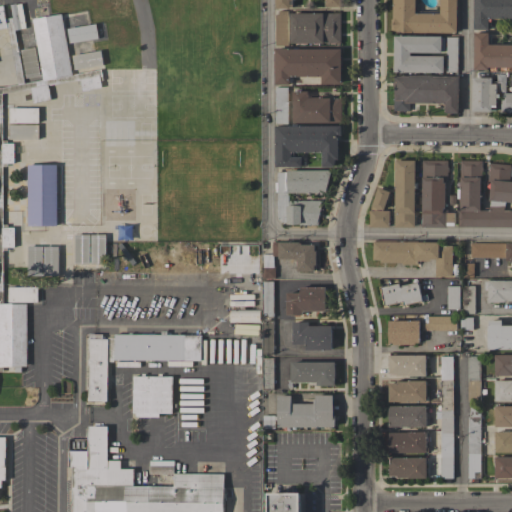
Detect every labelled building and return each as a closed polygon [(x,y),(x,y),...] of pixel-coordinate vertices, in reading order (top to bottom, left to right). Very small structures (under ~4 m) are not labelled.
[(147,0),(147,28),(130,28),(131,14),(126,13),(126,4),(131,4),(131,0),(147,0)] [(275,0),(340,0),(340,7),(324,7),(324,0),(292,0),(293,7),(289,7),(289,8),(275,9),(275,0)] [(415,0),(415,13),(440,13),(440,0),(457,0),(457,32),(413,32),(413,31),(393,31),(393,0),(415,0)] [(511,0),(511,18),(488,18),(488,30),(473,30),(473,0),(511,0)] [(2,140),(7,140),(7,143),(13,143),(13,163),(6,163),(6,166),(2,166),(2,225),(7,225),(7,227),(14,227),(14,248),(7,248),(7,251),(2,251),(2,304),(27,304),(26,366),(3,366),(3,372),(0,372),(0,5),(3,5),(5,18),(12,17),(9,5),(16,4),(20,29),(14,30),(24,83),(43,80),(31,19),(61,14),(72,75),(101,70),(103,80),(100,81),(101,87),(82,91),(80,84),(77,84),(77,80),(48,85),(50,100),(33,103),(31,88),(2,94),(2,140)] [(288,45),(275,45),(275,14),(278,14),(278,11),(288,11),(288,45)] [(290,43),(290,13),(340,13),(340,43),(290,43)] [(122,14),(123,20),(122,20),(122,21),(114,22),(101,24),(100,18),(122,14)] [(95,24),(98,38),(69,43),(67,29),(95,24)] [(511,45),(511,67),(488,67),(488,70),(474,69),(474,33),(488,33),(488,45),(511,45)] [(393,72),(393,36),(441,36),(441,37),(444,37),(444,52),(441,52),(441,53),(410,52),(410,56),(443,56),(443,72),(393,72)] [(446,37),(457,37),(457,72),(446,72),(446,37)] [(40,75),(26,78),(20,50),(35,47),(40,75)] [(341,84),(321,84),(321,76),(289,77),(289,85),(274,85),(274,48),(288,48),(288,49),(341,49),(341,84)] [(74,70),(72,55),(100,50),(103,65),(74,70)] [(472,78),(491,78),(491,84),(496,84),(496,74),(505,74),(505,92),(496,92),(496,106),(491,106),(491,112),(472,112),(472,78)] [(511,112),(500,112),(500,93),(511,93),(511,87),(509,87),(509,75),(511,75),(511,112)] [(458,112),(444,112),(444,106),(443,106),(443,103),(409,103),(409,111),(393,111),(393,76),(458,77),(458,112)] [(287,124),(275,124),(275,87),(287,87),(287,124)] [(341,122),(292,123),(292,91),(294,91),(294,89),(301,89),(301,91),(307,91),(307,94),(308,94),(308,97),(319,97),(319,95),(332,94),(332,98),(341,98),(341,122)] [(9,123),(9,108),(38,108),(38,123),(9,123)] [(9,139),(9,124),(38,125),(38,139),(9,139)] [(341,126),(341,135),(337,135),(338,159),(334,159),(334,167),(321,167),(321,152),(291,152),(291,157),(301,157),(301,158),(304,158),(304,165),(301,166),(301,167),(275,167),(275,126),(341,126)] [(395,160),(415,160),(415,227),(395,227),(395,160)] [(447,160),(447,167),(448,167),(448,172),(447,172),(447,178),(443,178),(443,183),(445,183),(445,208),(443,208),(443,210),(448,210),(448,213),(454,213),(454,226),(447,226),(447,227),(422,227),(422,225),(421,225),(421,212),(422,212),(422,188),(421,188),(421,180),(422,180),(422,160),(447,160)] [(511,227),(458,227),(458,211),(460,211),(460,161),(482,161),(482,181),(480,181),(480,210),(489,211),(490,201),(489,201),(491,182),(488,181),(488,175),(487,175),(488,170),(489,163),(511,165),(509,181),(511,181),(511,227)] [(57,226),(27,226),(27,165),(57,165),(57,226)] [(277,172),(287,172),(287,170),(331,170),(325,193),(288,193),(288,201),(322,200),(319,213),(320,213),(317,225),(299,225),(299,224),(286,224),(286,223),(281,223),(281,219),(277,219),(277,172)] [(389,211),(389,227),(370,227),(370,211),(369,211),(371,205),(372,205),(377,192),(376,192),(377,187),(391,192),(384,210),(389,211)] [(90,235),(105,234),(105,264),(91,264),(90,235)] [(75,235),(89,235),(89,264),(75,264),(75,235)] [(439,242),(438,245),(452,246),(452,265),(457,265),(457,271),(452,271),(452,277),(435,277),(435,259),(430,259),(430,261),(417,261),(417,265),(402,265),(402,263),(380,263),(380,260),(372,260),(372,241),(439,242)] [(262,278),(262,267),(263,267),(263,255),(272,255),(272,242),(299,242),(299,243),(301,243),(301,245),(314,245),(314,251),(316,251),(316,265),(314,265),(314,271),(297,271),(297,260),(295,260),(295,259),(278,259),(278,256),(273,256),(273,266),(275,266),(275,279),(262,278)] [(511,243),(511,263),(510,263),(510,261),(505,261),(505,258),(470,257),(470,243),(511,243)] [(42,275),(27,275),(27,246),(42,246),(42,275)] [(58,275),(43,275),(43,246),(58,247),(58,275)] [(473,278),(460,278),(460,263),(473,263),(473,278)] [(262,281),(273,281),(273,317),(265,317),(265,314),(262,314),(262,281)] [(511,281),(511,301),(488,302),(487,289),(484,289),(484,281),(511,281)] [(385,306),(380,288),(399,283),(399,286),(418,282),(422,301),(404,305),(403,301),(385,306)] [(447,286),(459,286),(459,309),(447,309),(447,286)] [(474,314),(462,314),(462,286),(474,286),(474,314)] [(8,302),(8,287),(37,287),(37,302),(8,302)] [(286,293),(300,293),(300,287),(325,287),(325,311),(302,311),(302,315),(286,315),(286,293)] [(229,322),(229,310),(259,310),(260,321),(229,322)] [(456,316),(456,330),(423,330),(423,323),(428,323),(428,316),(456,316)] [(472,330),(460,330),(460,317),(472,317),(472,330)] [(511,325),(511,349),(488,349),(487,341),(488,320),(502,320),(501,325),(511,325)] [(273,355),(262,355),(262,324),(265,324),(265,321),(273,321),(273,355)] [(419,321),(419,343),(415,343),(415,345),(392,345),(392,343),(388,343),(388,321),(419,321)] [(292,322),(308,322),(308,326),(331,326),(331,350),(306,350),(306,344),(292,344),(292,322)] [(200,361),(114,360),(114,362),(107,362),(107,401),(88,401),(88,333),(94,333),(94,334),(102,334),(102,339),(107,339),(107,337),(114,337),(114,334),(118,334),(118,332),(125,332),(125,334),(161,335),(161,331),(166,331),(166,335),(170,335),(170,333),(177,333),(177,335),(201,335),(200,361)] [(425,355),(426,376),(407,376),(396,376),(396,374),(389,374),(388,355),(425,355)] [(511,355),(511,376),(495,376),(494,355),(511,355)] [(440,419),(436,419),(436,412),(440,411),(440,356),(452,356),(453,478),(441,478),(440,419)] [(467,356),(480,356),(480,478),(468,478),(467,356)] [(262,358),(274,358),(273,390),(262,390),(262,358)] [(335,362),(335,386),(316,386),(316,382),(292,382),(292,388),(288,388),(288,380),(291,380),(291,362),(335,362)] [(133,376),(157,376),(157,374),(161,374),(161,377),(172,377),(172,413),(159,413),(159,417),(135,417),(135,413),(132,413),(133,376)] [(511,401),(494,401),(494,380),(511,380),(511,401)] [(388,402),(388,383),(396,383),(396,381),(407,381),(426,381),(426,402),(388,402)] [(306,427),(306,430),(299,430),(299,427),(277,427),(277,420),(274,420),(274,429),(262,429),(262,416),(274,415),(274,416),(277,416),(277,396),(291,396),(291,402),(292,402),(292,404),(313,404),(313,399),(315,399),(315,395),(332,395),(333,415),(334,415),(334,427),(306,427)] [(426,406),(426,427),(407,427),(389,427),(389,406),(426,406)] [(511,406),(511,426),(495,427),(495,406),(511,406)] [(71,511),(72,467),(68,467),(68,451),(87,451),(87,426),(107,426),(107,459),(107,460),(120,460),(120,468),(133,469),(133,486),(173,486),(173,474),(224,474),(223,511),(71,511)] [(511,431),(511,452),(495,452),(495,431),(511,431)] [(389,453),(388,433),(407,432),(426,432),(426,453),(389,453)] [(426,457),(426,478),(397,478),(397,476),(389,476),(389,464),(390,464),(390,458),(426,457)] [(511,457),(511,478),(495,478),(495,457),(511,457)] [(149,474),(149,466),(173,466),(173,474),(149,474)] [(268,511),(268,493),(301,493),(301,511),(268,511)]
